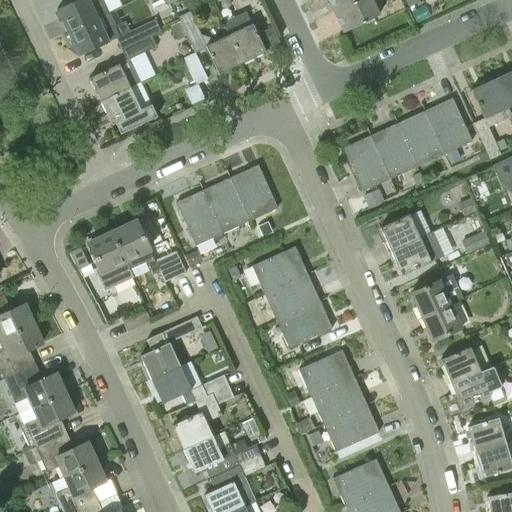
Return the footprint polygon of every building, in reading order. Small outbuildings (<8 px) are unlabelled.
[(68,33),(109,13),(103,0),(76,0),(57,9),(68,33)] [(327,0),(334,13),(362,0),(327,0)] [(371,0),(362,0),(334,13),(343,32),(379,15),(371,0)] [(205,45),(200,34),(190,11),(178,17),(177,17),(179,21),(186,36),(187,36),(195,53),(206,48),(218,74),(241,63),(228,35),(205,45)] [(228,35),(241,63),(265,52),(246,12),(223,23),(228,35)] [(155,19),(129,31),(125,21),(115,26),(109,13),(68,33),(79,56),(116,39),(121,49),(160,30),(155,19)] [(177,40),(186,36),(179,21),(170,25),(177,40)] [(129,87),(140,82),(129,59),(153,48),(147,37),(160,31),(160,30),(121,49),(126,61),(89,78),(100,101),(129,87)] [(208,80),(195,53),(183,58),(185,63),(194,82),(196,85),(208,80)] [(194,82),(185,63),(180,65),(189,84),(194,82)] [(511,70),(494,79),(508,108),(511,105),(511,70)] [(511,116),(508,108),(494,79),(471,90),(484,118),(473,123),(489,159),(500,154),(488,127),(511,116)] [(100,101),(111,125),(115,123),(120,134),(157,117),(151,104),(140,110),(129,87),(100,101)] [(424,111),(444,154),(471,141),(452,99),(424,111)] [(417,166),(444,154),(424,111),(397,123),(417,166)] [(390,179),(417,166),(397,123),(370,136),(390,179)] [(363,191),(390,179),(370,136),(343,148),(363,191)] [(511,155),(492,165),(503,191),(511,186),(511,155)] [(230,178),(250,221),(277,208),(257,165),(230,178)] [(424,182),(420,172),(412,175),(416,185),(424,182)] [(223,233),(250,221),(230,178),(203,190),(223,233)] [(195,246),(223,233),(203,190),(176,203),(195,246)] [(382,202),(376,190),(365,195),(370,207),(382,202)] [(475,212),(469,199),(458,204),(463,217),(475,212)] [(419,238),(408,214),(379,228),(390,251),(419,238)] [(152,274),(158,272),(150,253),(136,221),(111,232),(128,270),(129,269),(147,261),(152,274)] [(263,237),(273,232),(268,222),(258,226),(263,237)] [(401,275),(430,262),(453,252),(442,228),(419,238),(390,251),(401,275)] [(490,243),(484,231),(460,242),(466,254),(490,243)] [(133,278),(129,269),(128,270),(111,232),(88,243),(100,269),(96,270),(102,282),(101,283),(104,290),(133,278)] [(69,252),(74,261),(84,256),(80,247),(71,252),(69,252)] [(264,294),(307,274),(294,247),(251,266),(264,294)] [(150,253),(158,272),(164,283),(165,282),(175,278),(165,256),(161,248),(150,253)] [(175,278),(186,273),(176,251),(165,256),(175,278)] [(199,263),(194,252),(184,256),(189,268),(199,263)] [(240,277),(236,268),(228,271),(232,281),(240,277)] [(276,321),(319,301),(307,274),(264,294),(276,321)] [(421,317),(449,304),(462,298),(452,274),(410,293),(421,317)] [(0,335),(1,338),(33,324),(23,304),(10,310),(3,295),(0,296),(0,335)] [(276,321),(289,348),(332,329),(319,301),(276,321)] [(432,341),(460,328),(449,304),(421,317),(432,341)] [(128,332),(147,324),(151,322),(146,311),(123,321),(128,332)] [(180,366),(169,343),(201,328),(197,316),(146,340),(151,351),(140,356),(151,380),(180,366)] [(0,372),(3,379),(34,365),(28,350),(42,344),(33,324),(1,338),(6,349),(0,351),(0,372)] [(218,348),(214,339),(203,344),(207,353),(218,348)] [(450,384),(479,371),(469,347),(440,360),(450,384)] [(311,397),(354,377),(341,350),(298,370),(311,397)] [(194,401),(228,386),(223,375),(202,385),(191,361),(180,366),(151,380),(162,403),(190,391),(194,401)] [(32,407),(64,393),(55,373),(41,379),(34,365),(3,379),(14,403),(28,397),(32,407)] [(506,402),(500,387),(492,366),(479,371),(450,384),(460,408),(488,396),(493,407),(506,402)] [(323,424),(366,405),(354,377),(311,397),(323,424)] [(211,436),(205,422),(221,415),(217,405),(233,397),(228,386),(194,401),(199,413),(172,425),(183,449),(211,436)] [(300,403),(294,391),(285,394),(290,406),(291,407),(300,403)] [(35,448),(66,434),(59,419),(73,413),(64,393),(32,407),(37,417),(24,424),(35,448)] [(323,424),(335,451),(379,432),(366,405),(323,424)] [(315,428),(310,417),(295,424),(300,435),(315,428)] [(511,439),(504,442),(497,418),(467,427),(474,451),(511,440),(511,439)] [(307,435),(312,446),(323,442),(317,431),(307,435)] [(64,476),(95,462),(86,442),(72,448),(66,434),(35,448),(46,472),(59,465),(64,476)] [(257,438),(259,444),(267,441),(264,435),(257,438)] [(209,479),(213,477),(260,455),(255,444),(234,454),(229,444),(217,449),(211,436),(183,449),(194,473),(204,468),(209,479)] [(511,468),(509,459),(511,458),(511,440),(474,451),(482,477),(511,468)] [(232,481),(265,466),(260,455),(213,477),(218,488),(204,495),(211,511),(228,511),(243,505),(232,481)] [(345,506),(388,486),(375,459),(332,478),(345,506)] [(64,511),(75,511),(97,502),(90,488),(104,482),(95,462),(64,476),(68,486),(55,492),(64,511)] [(347,511),(399,511),(388,486),(345,506),(347,511)] [(488,511),(511,511),(511,492),(486,496),(488,511)] [(118,511),(114,511),(101,511),(97,502),(75,511),(118,511)]
